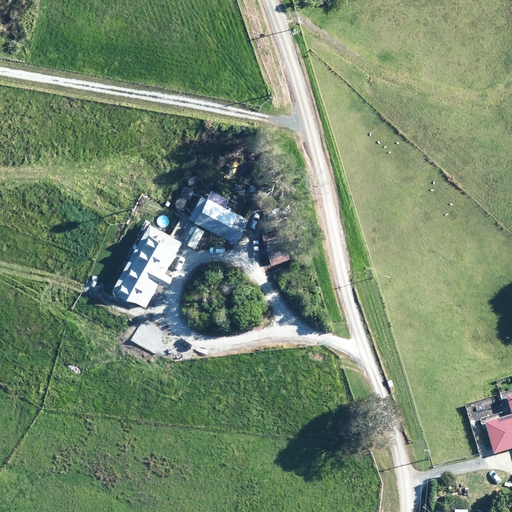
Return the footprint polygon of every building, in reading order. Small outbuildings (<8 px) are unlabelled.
[(205,195),(192,218),(223,235),(236,211),(205,195)] [(215,234),(203,227),(195,240),(207,247),(215,234)] [(148,228),(113,286),(133,299),(168,240),(148,228)] [(278,233),(263,238),(272,263),(287,257),(278,233)] [(511,397),(506,399),(511,416),(485,424),(495,456),(511,450),(511,397)]
